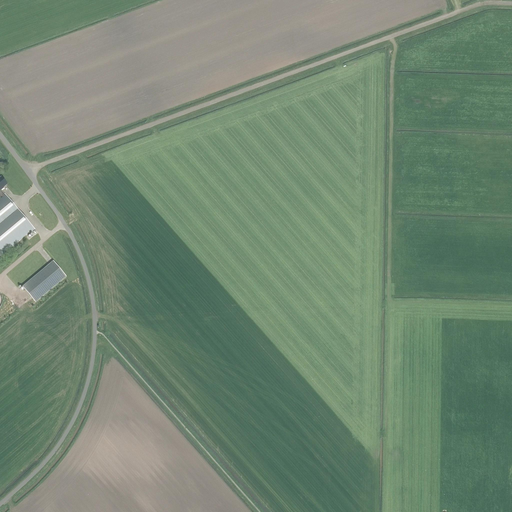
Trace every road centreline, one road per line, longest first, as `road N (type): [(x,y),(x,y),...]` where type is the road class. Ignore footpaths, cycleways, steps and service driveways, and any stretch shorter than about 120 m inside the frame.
road 1 (track): [(28,171),(467,7),(511,4)]
road 2 (unclassified): [(0,503),(57,449),(89,374),(93,333),(75,242),(0,133)]
